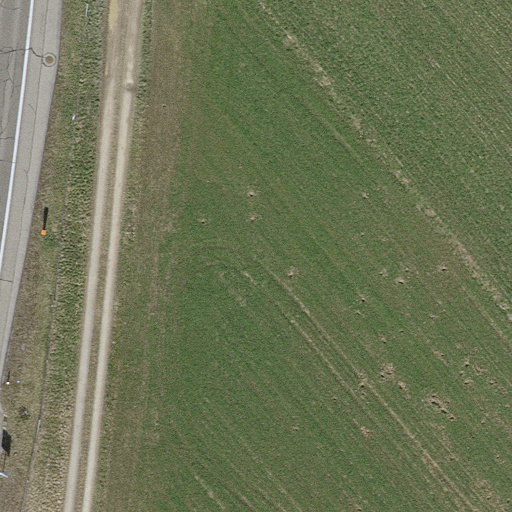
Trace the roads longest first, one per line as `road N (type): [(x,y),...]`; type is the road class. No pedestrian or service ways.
road 1 (track): [(81,511),(131,0)]
road 2 (trunk): [(0,142),(15,0)]
